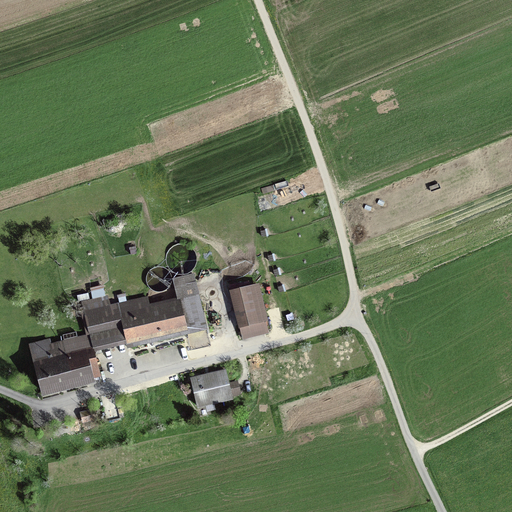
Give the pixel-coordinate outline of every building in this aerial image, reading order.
[(191,271),(195,266),(197,261),(197,255),(195,249),(190,245),(185,243),(179,243),(173,245),(169,250),(167,255),(167,261),(169,267),(174,271),(179,273),(185,273),(191,271)] [(166,288),(170,285),(173,280),(173,274),(171,269),(166,265),(161,264),(155,265),(151,269),(148,274),(148,279),(150,284),(155,288),(160,289),(166,288)] [(186,334),(206,329),(193,276),(174,280),(186,334)] [(260,319),(253,286),(230,291),(237,325),(260,319)] [(186,334),(178,299),(148,306),(146,298),(84,313),(89,336),(93,353),(127,345),(127,343),(137,340),(139,345),(186,334)] [(100,381),(93,353),(89,336),(50,346),(49,342),(30,347),(42,395),(100,381)] [(197,405),(230,398),(224,371),(191,378),(197,405)] [(86,420),(95,418),(94,412),(85,415),(86,420)]
